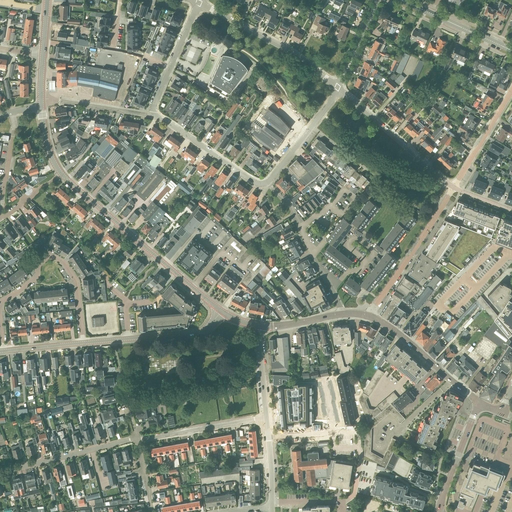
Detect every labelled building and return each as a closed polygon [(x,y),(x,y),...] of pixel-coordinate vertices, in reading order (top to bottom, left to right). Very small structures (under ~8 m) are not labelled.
[(115,0),(106,0),(105,6),(110,7),(110,10),(112,11),(115,0)] [(361,3),(354,0),(352,0),(350,4),(349,4),(345,12),(352,15),(354,11),(355,9),(354,8),(354,7),(359,9),(361,3)] [(135,9),(137,3),(131,1),(130,4),(129,3),(127,7),(129,8),(128,10),(132,11),(131,14),(136,16),(138,10),(135,9)] [(500,2),(496,10),(487,6),(484,14),(494,18),(495,14),(499,15),(498,16),(505,19),(510,8),(506,6),(506,5),(500,2)] [(148,18),(149,12),(147,12),(148,7),(142,5),(138,15),(145,17),(144,17),(148,18)] [(267,17),(270,10),(260,5),(255,15),(253,18),(260,22),(263,16),(267,17)] [(157,21),(160,10),(154,8),(152,13),(149,12),(148,18),(151,19),(157,21)] [(270,10),(267,17),(270,19),(267,25),(274,29),(279,20),(275,18),(277,14),(270,10)] [(70,19),(70,13),(60,12),(60,20),(63,20),(63,19),(67,19),(68,19),(67,23),(80,24),(80,20),(70,19)] [(104,13),(97,12),(96,16),(99,16),(98,22),(110,24),(111,21),(110,20),(110,18),(103,17),(104,13)] [(326,27),(323,25),(326,18),(325,18),(325,16),(316,12),(315,15),(316,16),(311,28),(323,34),(326,27)] [(179,25),(182,19),(180,18),(180,17),(178,15),(177,16),(173,15),(172,17),(169,16),(168,20),(166,19),(164,24),(172,27),(173,24),(176,25),(176,24),(179,25)] [(384,22),(381,25),(385,30),(388,27),(387,26),(388,23),(389,23),(388,26),(392,27),(390,30),(395,32),(396,29),(396,28),(397,26),(397,27),(400,21),(387,15),(384,22)] [(22,24),(23,22),(19,21),(19,23),(20,23),(20,25),(22,26),(22,27),(25,27),(25,30),(32,31),(33,26),(22,24)] [(290,33),(294,25),(286,21),(285,24),(282,22),(277,31),(285,35),(286,31),(290,33)] [(110,24),(98,22),(97,28),(95,28),(94,31),(99,31),(101,32),(101,29),(108,30),(109,27),(110,28),(110,24)] [(142,24),(135,22),(135,25),(128,25),(128,30),(138,30),(138,25),(142,25),(142,24)] [(304,35),(298,32),(300,29),(297,27),(299,24),(296,22),(294,26),(294,25),(290,33),(294,35),(292,39),(299,43),(301,39),(301,40),(304,35)] [(340,30),(337,37),(336,39),(340,41),(341,39),(344,40),(346,36),(347,32),(346,31),(347,28),(342,26),(342,25),(339,24),(337,29),(340,30)] [(174,37),(176,32),(165,27),(161,36),(172,41),(174,37)] [(140,30),(138,30),(128,30),(128,41),(138,41),(140,41),(140,30)] [(191,36),(198,38),(200,33),(193,30),(191,36)] [(419,33),(414,30),(410,39),(425,45),(429,35),(420,30),(419,33)] [(101,32),(99,31),(98,34),(99,34),(98,40),(108,41),(108,38),(108,36),(105,35),(105,34),(105,32),(101,32)] [(67,33),(59,32),(59,33),(58,34),(58,35),(59,36),(58,39),(66,40),(73,41),(73,43),(77,44),(78,38),(73,37),(68,36),(67,35),(67,33)] [(201,40),(212,43),(214,37),(203,33),(201,40)] [(378,39),(386,42),(388,38),(381,34),(378,39)] [(20,36),(20,38),(24,39),(23,42),(23,45),(29,46),(30,43),(31,37),(20,36)] [(168,50),(172,41),(161,36),(157,46),(159,47),(168,50)] [(434,51),(441,54),(446,42),(439,39),(437,46),(430,43),(428,49),(427,51),(430,52),(431,50),(434,51)] [(108,41),(98,40),(97,45),(96,48),(102,49),(103,46),(106,46),(107,44),(108,41)] [(376,40),(372,49),(379,52),(380,53),(381,51),(382,51),(385,45),(383,43),(383,44),(376,40)] [(138,41),(128,41),(128,51),(138,51),(138,41)] [(62,52),(72,53),(72,51),(71,51),(72,49),(71,49),(72,47),(58,45),(58,46),(57,46),(57,50),(62,51),(62,52)] [(166,56),(168,50),(159,47),(157,52),(166,56)] [(470,53),(456,47),(452,57),(465,63),(470,53)] [(372,49),(368,57),(372,59),(371,61),(377,64),(380,65),(381,64),(377,62),(381,55),(384,56),(385,55),(382,54),(383,52),(382,51),(381,51),(380,53),(379,52),(372,49)] [(71,55),(72,53),(62,52),(62,51),(57,50),(56,56),(60,56),(59,59),(70,60),(71,55)] [(228,98),(247,72),(247,71),(248,70),(246,67),(244,64),(240,61),(237,59),(233,57),(230,56),(227,55),(223,55),(222,57),(221,57),(208,86),(228,98)] [(477,60),(473,67),(477,69),(478,67),(485,70),(485,69),(492,72),(495,66),(488,63),(489,62),(483,59),(481,62),(477,60)] [(54,63),(57,63),(57,65),(57,66),(57,68),(57,69),(61,69),(61,71),(66,71),(66,63),(58,63),(58,61),(54,61),(54,63)] [(374,69),(372,68),(371,68),(372,65),(366,62),(363,68),(381,76),(379,75),(380,73),(378,72),(378,71),(374,69)] [(73,71),(72,71),(72,72),(58,72),(58,86),(78,86),(78,85),(95,88),(95,89),(96,90),(95,91),(94,95),(115,101),(118,89),(123,68),(118,68),(118,70),(103,68),(82,65),(73,64),(73,71)] [(380,78),(381,76),(363,68),(361,74),(367,76),(367,77),(369,78),(371,75),(375,77),(375,78),(378,78),(380,78)] [(493,78),(492,81),(495,82),(496,79),(496,80),(501,82),(501,83),(501,82),(503,78),(505,79),(505,78),(506,78),(507,75),(508,76),(510,72),(508,71),(507,70),(507,69),(506,69),(505,69),(503,68),(501,72),(498,70),(497,74),(496,73),(494,78),(493,78)] [(149,69),(147,74),(157,79),(158,75),(157,75),(159,73),(149,69)] [(147,74),(147,75),(145,79),(155,84),(155,83),(154,83),(156,78),(157,79),(147,74)] [(170,86),(174,88),(179,91),(182,87),(184,88),(188,83),(181,78),(179,82),(175,80),(175,81),(174,80),(174,82),(173,83),(173,82),(170,86)] [(364,81),(358,78),(357,82),(356,81),(354,84),(355,85),(362,88),(361,90),(365,92),(367,88),(368,89),(370,83),(368,83),(369,81),(365,79),(364,81)] [(389,78),(384,83),(392,90),(393,90),(397,86),(389,78)] [(145,79),(142,85),(151,89),(152,86),(153,87),(155,84),(145,79)] [(255,88),(260,82),(256,79),(253,83),(251,85),(255,88)] [(194,81),(192,83),(205,92),(207,90),(201,85),(199,88),(195,85),(197,83),(194,81)] [(487,88),(494,92),(497,85),(490,82),(487,88)] [(506,90),(509,83),(506,82),(505,85),(500,83),(499,87),(506,90)] [(266,83),(263,85),(279,103),(282,100),(266,83)] [(476,84),(475,86),(486,93),(488,89),(476,84)] [(141,87),(138,92),(148,97),(150,94),(149,93),(150,91),(141,87)] [(376,92),(372,88),(366,95),(370,99),(376,92)] [(199,90),(192,100),(197,103),(203,93),(199,90)] [(416,90),(413,94),(420,100),(424,97),(416,90)] [(138,92),(138,93),(136,97),(134,96),(134,97),(146,102),(145,101),(147,97),(148,97),(138,92)] [(378,92),(372,98),(373,98),(375,99),(373,101),(374,102),(373,103),(375,104),(376,104),(378,106),(383,102),(382,102),(386,97),(381,92),(380,94),(378,92)] [(481,98),(479,101),(480,102),(482,103),(483,102),(489,105),(493,98),(486,94),(483,99),(481,98)] [(184,101),(186,98),(181,95),(179,98),(180,99),(178,101),(176,100),(175,101),(173,99),(166,108),(174,114),(181,104),(182,104),(184,101)] [(134,97),(131,105),(134,106),(135,104),(143,107),(144,105),(145,105),(146,102),(134,97)] [(444,98),(438,107),(442,109),(448,100),(444,98)] [(183,105),(176,115),(181,119),(188,109),(191,106),(184,101),(182,104),(182,105),(183,105)] [(389,106),(386,109),(389,111),(387,113),(391,118),(402,106),(404,104),(401,101),(396,106),(394,105),(392,108),(389,106)] [(230,117),(239,105),(235,102),(226,114),(230,117)] [(489,105),(483,102),(482,103),(480,102),(480,103),(477,108),(480,110),(479,110),(484,113),(489,105)] [(209,105),(202,115),(205,117),(213,107),(209,105)] [(402,106),(391,118),(396,122),(398,120),(400,122),(403,118),(401,116),(398,114),(399,113),(398,113),(400,111),(401,112),(404,108),(402,106)] [(198,116),(193,113),(196,108),(194,107),(192,110),(191,109),(191,110),(188,114),(190,116),(186,122),(191,126),(198,116)] [(260,113),(251,124),(252,125),(254,127),(252,130),(251,130),(261,141),(277,149),(282,143),(281,142),(282,141),(286,136),(288,133),(287,132),(290,128),(280,117),(268,108),(266,111),(264,109),(260,113)] [(350,123),(352,120),(352,116),(349,113),(345,114),(343,117),(343,121),(346,123),(350,123)] [(238,114),(231,124),(234,127),(242,116),(238,114)] [(464,126),(471,130),(472,128),(474,130),(478,123),(476,122),(477,119),(470,114),(470,115),(471,115),(465,124),(465,125),(464,126)] [(82,118),(81,116),(75,122),(77,124),(78,124),(78,125),(87,126),(90,120),(91,116),(85,115),(84,119),(82,119),(82,118)] [(60,120),(57,121),(58,123),(57,124),(57,125),(58,126),(58,127),(67,125),(67,126),(69,126),(68,122),(67,122),(67,121),(70,121),(69,117),(60,118),(60,120)] [(100,127),(102,118),(96,117),(95,123),(94,123),(94,120),(92,120),(91,120),(85,131),(89,133),(91,130),(94,130),(95,127),(100,127)] [(201,119),(194,128),(199,132),(204,126),(206,127),(205,128),(207,129),(206,130),(210,132),(216,125),(205,118),(205,119),(202,117),(201,119)] [(102,118),(100,127),(103,128),(102,130),(108,131),(111,124),(107,124),(108,119),(102,118)] [(409,133),(419,121),(416,119),(414,122),(411,125),(408,123),(404,128),(409,133)] [(123,128),(127,128),(130,129),(131,128),(132,122),(124,121),(121,121),(120,128),(123,128)] [(419,121),(409,133),(411,135),(410,135),(412,137),(413,137),(415,135),(417,137),(420,133),(419,132),(422,128),(422,129),(424,126),(419,121)] [(138,130),(139,123),(132,122),(131,128),(130,129),(127,132),(130,133),(137,134),(138,130)] [(428,127),(424,132),(426,134),(430,130),(430,129),(432,127),(431,125),(428,127)] [(155,135),(159,129),(153,126),(150,131),(149,130),(146,133),(150,136),(152,132),(155,135)] [(467,142),(472,134),(471,134),(472,132),(462,126),(460,129),(461,129),(461,130),(464,132),(463,134),(462,134),(462,135),(461,134),(460,134),(459,136),(460,137),(460,138),(462,139),(467,142)] [(435,134),(437,135),(441,131),(440,131),(443,128),(441,127),(439,129),(438,128),(435,132),(436,133),(435,134)] [(215,134),(211,140),(216,143),(220,138),(221,138),(227,130),(225,128),(223,131),(219,128),(215,134)] [(224,149),(231,139),(227,136),(232,130),(229,128),(228,128),(227,130),(221,138),(220,140),(222,141),(219,145),(224,149)] [(448,132),(457,139),(459,136),(455,133),(456,132),(451,128),(450,129),(449,128),(447,130),(448,132)] [(496,138),(503,142),(505,139),(504,139),(507,134),(508,132),(504,130),(502,128),(496,138)] [(67,129),(62,132),(63,134),(58,136),(58,137),(59,140),(60,140),(61,142),(71,137),(67,129)] [(155,135),(153,137),(157,140),(156,140),(160,143),(164,137),(162,136),(164,133),(159,129),(155,135)] [(430,142),(426,148),(430,152),(435,147),(432,144),(434,141),(435,142),(443,133),(441,131),(437,135),(435,137),(435,136),(430,142)] [(100,145),(105,139),(115,146),(119,142),(109,134),(105,138),(103,136),(99,140),(97,142),(100,145)] [(423,136),(420,140),(422,142),(421,143),(426,148),(430,142),(435,136),(433,134),(430,137),(428,135),(427,136),(425,135),(424,137),(423,136)] [(443,144),(449,138),(446,135),(440,141),(443,144)] [(167,137),(163,143),(170,148),(172,145),(176,139),(171,136),(169,138),(167,137)] [(71,137),(61,142),(62,144),(61,144),(62,147),(63,147),(68,145),(69,147),(75,144),(72,139),(70,140),(69,138),(71,137)] [(67,159),(68,158),(69,160),(73,158),(73,159),(78,156),(76,152),(80,150),(83,146),(84,147),(87,142),(81,139),(77,145),(71,148),(72,151),(70,152),(70,151),(66,153),(66,154),(65,155),(67,159)] [(105,158),(115,146),(105,139),(100,145),(96,150),(105,158)] [(176,139),(172,145),(176,147),(174,150),(177,152),(179,149),(178,148),(181,143),(176,139)] [(246,148),(251,142),(248,139),(246,142),(243,146),(246,148)] [(313,144),(311,145),(314,147),(313,148),(313,149),(316,151),(323,142),(320,140),(319,141),(317,139),(313,144)] [(118,160),(130,147),(129,146),(124,142),(121,140),(105,160),(109,164),(113,167),(118,160)] [(22,145),(23,148),(25,147),(27,151),(32,150),(29,142),(25,143),(24,141),(20,142),(21,145),(22,145)] [(490,148),(489,149),(499,155),(500,152),(507,156),(511,149),(498,141),(496,145),(493,143),(492,145),(491,144),(489,147),(490,148)] [(96,150),(100,145),(97,142),(94,146),(91,149),(95,152),(96,150)] [(323,142),(316,151),(319,154),(320,153),(323,154),(328,148),(326,146),(327,145),(323,142)] [(157,149),(159,146),(155,143),(151,148),(152,148),(148,154),(150,155),(147,159),(149,161),(152,156),(157,149)] [(234,147),(230,153),(236,157),(240,150),(241,151),(243,147),(240,145),(237,143),(234,146),(234,147)] [(261,155),(255,150),(258,147),(255,145),(250,152),(253,155),(251,158),(250,157),(245,164),(249,166),(251,163),(254,164),(261,155)] [(130,165),(137,157),(136,156),(138,153),(130,147),(118,160),(119,161),(114,167),(122,173),(129,164),(130,165)] [(189,156),(192,151),(187,147),(183,152),(182,151),(180,155),(183,157),(185,154),(189,156)] [(323,154),(322,156),(324,157),(327,160),(334,151),(331,148),(330,149),(328,148),(323,154)] [(192,151),(189,156),(192,159),(190,162),(193,164),(195,161),(194,160),(198,154),(192,151)] [(334,151),(327,160),(333,164),(333,165),(339,157),(337,155),(338,154),(334,151)] [(448,159),(446,158),(445,156),(448,153),(445,151),(438,158),(444,164),(448,159)] [(132,166),(123,177),(130,183),(139,173),(148,162),(149,161),(147,159),(140,154),(137,157),(130,165),(132,166)] [(484,155),(483,158),(493,165),(496,166),(499,162),(501,163),(503,160),(496,156),(494,158),(486,154),(485,155),(484,155)] [(162,159),(158,157),(155,155),(149,162),(156,168),(162,159)] [(251,163),(249,166),(256,172),(261,165),(258,163),(260,160),(259,159),(261,156),(261,155),(254,164),(251,163)] [(444,164),(450,169),(453,165),(455,166),(458,163),(453,159),(451,162),(449,160),(452,157),(449,155),(447,157),(446,158),(448,159),(444,164)] [(26,157),(21,159),(22,162),(23,162),(24,166),(25,170),(30,168),(29,166),(36,164),(35,161),(34,161),(33,157),(27,159),(26,157)] [(342,169),(347,164),(344,162),(345,161),(339,157),(333,165),(338,168),(339,166),(342,169)] [(324,171),(317,164),(313,159),(306,165),(298,158),(288,168),(294,174),(299,179),(299,180),(299,179),(302,183),(305,186),(324,171)] [(493,165),(483,158),(481,161),(481,162),(480,164),(488,168),(486,171),(494,176),(496,173),(490,169),(493,165)] [(201,161),(197,167),(197,168),(197,169),(199,170),(202,173),(206,168),(209,163),(204,159),(202,161),(201,161)] [(87,160),(76,173),(79,175),(78,176),(80,177),(81,176),(81,177),(87,170),(90,172),(95,166),(87,160)] [(88,183),(91,185),(90,186),(92,188),(94,187),(94,188),(100,181),(102,179),(103,180),(108,174),(108,172),(113,167),(109,164),(105,160),(104,160),(101,164),(99,166),(103,169),(98,175),(98,176),(97,176),(95,175),(94,176),(88,183)] [(144,177),(140,181),(144,184),(157,169),(156,168),(149,162),(148,162),(139,173),(144,177)] [(346,176),(353,167),(349,165),(347,164),(342,169),(345,171),(343,174),(346,176)] [(210,174),(213,176),(218,169),(213,165),(208,172),(208,171),(203,177),(206,180),(210,174)] [(354,178),(358,173),(356,171),(356,170),(353,167),(346,176),(349,179),(352,176),(354,178)] [(37,173),(39,173),(38,168),(29,171),(30,176),(38,177),(37,173)] [(166,176),(157,169),(144,184),(136,193),(145,201),(166,176)] [(477,191),(482,179),(477,177),(479,172),(476,170),(469,182),(472,183),(473,182),(474,182),(473,186),(472,189),(477,191)] [(222,172),(217,178),(220,180),(218,184),(220,185),(222,182),(227,175),(222,172)] [(139,173),(130,183),(129,185),(134,189),(140,181),(144,177),(139,173)] [(357,185),(364,176),(361,174),(360,175),(358,173),(354,178),(352,180),(354,182),(354,183),(357,185)] [(12,178),(13,177),(12,176),(9,178),(14,185),(16,184),(18,183),(19,182),(17,179),(14,181),(12,178)] [(19,184),(22,189),(28,184),(24,178),(20,180),(17,176),(16,177),(17,179),(19,182),(18,183),(19,184)] [(276,183),(281,189),(289,183),(289,182),(284,177),(283,176),(276,183)] [(364,176),(357,185),(361,188),(363,185),(365,187),(370,182),(367,180),(368,179),(364,176)] [(329,182),(326,186),(334,191),(337,186),(336,186),(338,183),(336,181),(334,179),(333,179),(334,179),(333,180),(329,177),(327,180),(329,182)] [(153,201),(171,180),(169,178),(167,180),(167,181),(151,199),(152,201),(153,201)] [(226,184),(224,187),(226,188),(226,189),(230,192),(232,189),(231,188),(230,188),(235,181),(234,180),(232,178),(230,178),(226,184)] [(489,185),(491,179),(488,178),(487,181),(482,179),(477,191),(483,193),(484,190),(486,186),(485,186),(486,184),(489,185)] [(293,185),(292,185),(295,182),(292,179),(289,182),(289,183),(281,189),(285,193),(293,185)] [(494,197),(499,185),(493,183),(494,180),(491,179),(489,185),(492,186),(488,195),(489,195),(489,196),(493,198),(493,197),(494,197)] [(171,180),(152,201),(153,201),(159,207),(174,190),(174,189),(177,185),(171,180)] [(180,181),(177,185),(189,194),(192,191),(180,181)] [(104,197),(115,185),(111,182),(108,186),(106,188),(104,185),(98,192),(104,197)] [(16,184),(14,185),(15,187),(12,189),(16,193),(22,189),(19,184),(18,183),(16,184)] [(210,185),(207,183),(202,190),(205,193),(210,185)] [(234,201),(244,187),(238,183),(234,190),(237,192),(232,199),(234,201)] [(500,199),(503,191),(506,192),(509,184),(506,183),(504,187),(499,185),(494,197),(500,199)] [(119,188),(115,185),(104,197),(110,202),(115,196),(113,194),(115,191),(116,192),(119,188)] [(326,186),(324,190),(331,195),(332,193),(333,194),(335,191),(334,191),(326,186)] [(219,189),(217,192),(216,195),(219,197),(224,190),(221,187),(219,189)] [(245,197),(249,191),(244,187),(234,201),(236,202),(239,199),(242,195),(245,197)] [(61,198),(66,193),(60,188),(55,193),(61,198)] [(312,195),(309,198),(311,200),(316,207),(321,204),(319,201),(321,199),(322,199),(324,197),(328,199),(331,195),(324,190),(321,194),(320,193),(319,193),(318,194),(317,195),(316,193),(313,195),(312,195)] [(68,207),(71,204),(69,202),(70,200),(69,199),(71,197),(66,193),(61,198),(63,200),(62,202),(65,205),(68,207)] [(255,195),(256,194),(254,193),(253,193),(252,193),(248,199),(251,202),(248,207),(253,211),(258,205),(255,203),(257,200),(256,199),(258,196),(255,195)] [(115,206),(113,208),(118,212),(120,211),(128,202),(129,202),(131,199),(135,195),(134,194),(131,195),(129,197),(128,196),(127,198),(126,198),(126,197),(125,196),(123,197),(115,206)] [(132,210),(131,209),(134,206),(132,204),(134,202),(131,199),(129,202),(130,203),(127,206),(121,212),(127,217),(132,210)] [(198,205),(197,204),(191,199),(188,203),(192,207),(191,208),(194,211),(198,205)] [(200,200),(197,204),(205,210),(208,206),(200,200)] [(308,200),(306,202),(307,203),(312,210),(316,207),(311,200),(309,201),(308,200)] [(344,217),(326,239),(334,245),(340,238),(345,241),(346,240),(342,236),(345,233),(349,236),(350,234),(346,231),(352,224),(353,225),(353,224),(355,225),(352,230),(358,236),(360,234),(361,234),(362,232),(362,231),(360,229),(361,228),(361,229),(379,207),(370,200),(353,222),(352,221),(351,223),(344,217)] [(144,212),(142,213),(149,220),(160,207),(159,207),(153,201),(145,210),(144,212)] [(492,237),(492,238),(495,239),(495,241),(511,247),(511,224),(509,223),(509,221),(503,218),(503,219),(499,217),(494,214),(489,213),(478,208),(474,207),(468,204),(468,205),(463,203),(458,201),(455,206),(454,206),(445,219),(492,237)] [(77,213),(82,207),(77,202),(75,204),(73,205),(71,204),(68,207),(74,212),(75,211),(77,213)] [(308,213),(312,210),(307,203),(303,206),(308,213)] [(202,212),(199,210),(201,207),(198,205),(194,211),(181,226),(183,228),(191,234),(208,214),(204,210),(202,212)] [(264,214),(269,211),(265,205),(260,209),(262,212),(259,214),(260,216),(257,219),(259,222),(266,217),(264,214)] [(35,217),(38,215),(40,218),(43,217),(44,218),(47,215),(43,211),(40,213),(38,210),(35,206),(30,210),(35,217)] [(299,209),(298,210),(303,216),(304,215),(304,216),(308,213),(303,206),(299,209)] [(82,207),(77,213),(83,217),(82,219),(84,221),(87,217),(85,216),(87,214),(86,214),(88,212),(82,207)] [(160,207),(149,220),(152,222),(155,224),(163,215),(166,212),(160,207)] [(231,209),(227,215),(229,217),(228,219),(230,221),(236,213),(231,209)] [(133,222),(138,216),(134,212),(128,218),(133,222)] [(376,247),(375,249),(382,254),(385,250),(388,252),(389,253),(390,251),(416,219),(407,212),(381,244),(380,246),(378,244),(377,244),(376,246),(376,247)] [(216,213),(213,217),(218,222),(222,218),(216,213)] [(231,234),(218,222),(213,217),(209,214),(207,216),(232,236),(232,235),(231,234)] [(148,235),(150,237),(151,238),(152,239),(153,239),(159,233),(156,231),(158,229),(159,229),(162,225),(165,227),(170,221),(168,219),(168,218),(166,217),(163,215),(155,224),(152,227),(154,229),(148,235)] [(16,220),(18,223),(17,224),(16,223),(12,226),(21,237),(25,234),(21,229),(25,226),(26,228),(29,226),(27,223),(24,220),(21,216),(16,220)] [(272,216),(267,219),(266,220),(269,224),(265,227),(267,229),(277,222),(272,216)] [(28,222),(32,227),(37,224),(32,218),(28,222)] [(95,227),(100,222),(95,218),(93,219),(92,219),(86,226),(88,228),(92,224),(95,227)] [(492,237),(445,219),(443,222),(443,223),(442,223),(438,228),(439,228),(435,234),(430,241),(431,241),(427,247),(423,252),(441,263),(457,274),(464,267),(489,242),(488,242),(492,237)] [(173,220),(167,226),(170,229),(176,223),(173,220)] [(105,227),(100,222),(95,227),(99,231),(96,235),(98,237),(105,229),(104,228),(105,227)] [(152,227),(155,224),(152,222),(149,225),(147,222),(141,229),(146,233),(152,227)] [(281,223),(263,234),(266,239),(281,230),(285,239),(294,234),(290,226),(284,229),(281,223)] [(258,224),(250,230),(254,235),(262,229),(258,224)] [(13,244),(11,241),(18,236),(14,232),(12,229),(11,230),(8,225),(3,229),(8,236),(6,238),(4,240),(10,246),(13,244)] [(111,241),(116,236),(111,232),(109,233),(108,233),(102,240),(104,242),(108,238),(111,241)] [(58,237),(53,234),(52,237),(50,236),(48,239),(50,240),(48,243),(53,246),(58,237)] [(158,243),(157,244),(160,246),(160,245),(161,246),(162,247),(165,244),(166,244),(167,243),(167,242),(169,239),(164,235),(157,243),(158,243)] [(116,236),(111,241),(115,245),(112,248),(114,251),(121,243),(120,242),(121,240),(116,236)] [(167,246),(164,249),(165,249),(165,250),(167,252),(168,252),(174,245),(174,246),(179,241),(173,236),(167,243),(166,244),(166,245),(167,246)] [(233,236),(225,245),(240,257),(242,255),(244,252),(246,250),(247,249),(247,248),(233,236)] [(58,237),(53,246),(58,248),(56,251),(63,240),(58,237)] [(184,249),(185,250),(177,260),(181,263),(182,262),(187,267),(187,268),(191,271),(193,269),(195,270),(194,271),(198,274),(208,262),(207,261),(213,254),(209,251),(204,248),(205,247),(201,243),(199,246),(196,243),(197,243),(193,239),(184,249)] [(291,248),(299,243),(297,239),(291,242),(289,240),(282,243),(284,246),(288,244),(289,247),(290,246),(291,248)] [(63,240),(56,251),(61,254),(66,245),(66,244),(62,242),(63,240)] [(293,252),(302,248),(299,243),(291,248),(293,252)] [(71,248),(66,245),(61,254),(66,256),(71,248)] [(330,245),(323,254),(326,255),(332,260),(337,264),(343,269),(345,271),(352,262),(330,245)] [(9,247),(5,251),(12,258),(16,254),(14,253),(9,247)] [(128,256),(129,257),(134,251),(129,247),(120,257),(122,259),(126,255),(128,257),(128,256)] [(295,255),(289,258),(292,262),(300,258),(299,255),(304,252),(302,248),(293,252),(295,255)] [(16,251),(14,253),(16,254),(19,258),(30,252),(28,249),(23,253),(22,251),(19,253),(18,252),(16,251)] [(441,263),(422,251),(416,260),(408,273),(418,280),(420,277),(421,278),(423,276),(423,277),(427,280),(427,281),(433,274),(431,270),(432,269),(433,267),(437,269),(441,263)] [(82,257),(79,252),(77,253),(69,258),(71,260),(70,261),(72,263),(82,257)] [(372,272),(362,285),(370,291),(396,259),(389,253),(388,252),(382,259),(378,256),(377,258),(381,261),(378,265),(374,262),(372,264),(376,267),(373,270),(369,267),(368,269),(372,272)] [(15,261),(18,259),(17,257),(14,259),(13,258),(7,261),(0,254),(0,257),(8,265),(10,264),(13,263),(15,261)] [(82,257),(72,263),(72,264),(73,263),(75,268),(83,262),(80,258),(82,257)] [(259,272),(265,264),(266,264),(258,257),(248,268),(251,271),(242,282),(247,286),(247,285),(252,279),(256,275),(259,272)] [(142,263),(136,258),(131,266),(139,273),(145,265),(142,262),(142,263)] [(310,265),(310,263),(310,262),(309,259),(308,259),(307,258),(299,262),(300,262),(297,263),(300,270),(303,268),(310,265)] [(126,259),(120,266),(124,269),(130,263),(126,259)] [(219,259),(217,261),(226,268),(228,266),(219,259)] [(83,262),(75,268),(78,272),(88,265),(86,267),(83,262)] [(259,272),(264,277),(271,270),(265,264),(259,272)] [(285,270),(279,264),(273,270),(283,281),(284,281),(290,276),(285,270)] [(86,274),(88,276),(94,275),(94,272),(93,272),(88,265),(78,272),(80,275),(82,277),(86,274)] [(230,268),(243,278),(245,275),(232,265),(230,268)] [(307,274),(301,277),(303,280),(305,283),(309,281),(307,279),(309,278),(308,277),(314,274),(315,274),(316,274),(316,273),(316,272),(316,271),(315,271),(312,266),(305,270),(307,274)] [(23,267),(18,271),(24,279),(27,277),(27,276),(29,275),(23,267)] [(213,284),(221,274),(213,267),(205,277),(213,284)] [(476,281),(483,275),(478,269),(471,274),(476,281)] [(296,270),(290,276),(284,281),(293,292),(298,298),(304,305),(305,306),(307,305),(310,311),(314,308),(322,304),(325,309),(331,305),(328,301),(324,294),(326,293),(322,284),(319,279),(306,287),(308,291),(309,291),(310,293),(307,295),(306,294),(302,297),(302,296),(303,295),(289,280),(298,272),(296,270)] [(18,271),(14,274),(20,281),(24,278),(24,279),(18,271)] [(137,278),(132,273),(127,277),(133,282),(137,278)] [(154,286),(163,276),(160,274),(160,275),(157,273),(153,278),(150,276),(146,281),(149,283),(150,282),(154,286)] [(230,293),(231,292),(238,283),(226,273),(218,283),(230,293)] [(435,273),(434,274),(428,281),(426,283),(427,284),(434,290),(443,279),(439,276),(436,273),(435,273)] [(14,274),(10,277),(15,285),(20,281),(14,274)] [(83,279),(84,285),(96,284),(95,278),(94,275),(88,276),(88,279),(83,279)] [(158,291),(160,293),(164,289),(162,287),(167,281),(164,279),(165,278),(163,276),(154,286),(155,285),(160,289),(158,291)] [(427,280),(423,277),(417,283),(406,276),(397,288),(406,294),(409,289),(411,291),(415,294),(421,287),(427,280)] [(2,279),(8,289),(13,287),(8,278),(3,281),(2,279)] [(350,278),(343,287),(354,295),(356,297),(360,292),(358,291),(361,287),(350,278)] [(2,279),(0,280),(0,286),(4,293),(4,292),(8,289),(2,279)] [(256,294),(258,296),(259,297),(260,297),(255,292),(256,290),(254,288),(253,287),(256,283),(252,279),(247,285),(247,286),(251,289),(253,292),(256,294)] [(501,283),(488,295),(493,301),(495,304),(495,303),(502,311),(511,295),(511,294),(511,291),(511,290),(511,289),(511,288),(511,287),(510,286),(504,283),(503,284),(501,283)] [(162,295),(167,300),(169,298),(184,311),(183,313),(144,317),(144,315),(146,315),(147,315),(146,314),(139,315),(140,330),(142,329),(142,328),(145,328),(145,329),(148,329),(148,328),(151,328),(151,326),(154,326),(154,328),(160,327),(160,326),(163,326),(163,327),(177,326),(177,323),(180,323),(180,326),(183,325),(183,326),(189,325),(191,317),(192,317),(195,310),(194,310),(195,305),(195,304),(191,301),(189,299),(188,300),(185,298),(186,297),(177,289),(175,287),(174,288),(172,286),(173,285),(171,284),(162,295)] [(434,290),(427,284),(422,291),(420,290),(415,296),(411,301),(412,303),(419,309),(423,303),(423,304),(434,290)] [(245,291),(252,294),(253,292),(251,289),(247,286),(245,291)] [(406,295),(397,289),(391,298),(392,299),(387,305),(386,304),(380,314),(389,320),(393,313),(395,310),(398,306),(403,298),(406,295)] [(298,298),(293,292),(291,290),(287,293),(289,295),(290,295),(291,297),(288,300),(299,312),(303,308),(302,307),(304,305),(298,298)] [(410,290),(406,295),(403,298),(408,302),(415,295),(410,290)] [(21,299),(24,305),(33,300),(30,293),(27,295),(26,294),(23,296),(23,297),(21,299)] [(270,293),(268,295),(273,300),(275,304),(277,307),(277,306),(284,316),(287,314),(280,302),(277,297),(276,298),(270,293)] [(237,306),(241,298),(235,295),(231,302),(237,306)] [(281,295),(277,297),(280,302),(287,314),(291,311),(282,298),(281,295)] [(483,297),(482,295),(477,300),(495,320),(498,314),(483,297)] [(495,320),(495,321),(507,336),(509,338),(511,335),(511,295),(502,311),(499,315),(495,320)] [(241,298),(237,306),(244,309),(247,304),(246,303),(249,298),(246,297),(245,298),(242,297),(241,298)] [(450,329),(445,334),(444,336),(450,342),(456,335),(454,333),(476,310),(478,306),(482,311),(484,309),(477,300),(457,321),(450,329)] [(26,313),(22,308),(19,303),(17,304),(16,302),(13,304),(12,303),(9,305),(9,306),(7,308),(6,309),(8,312),(9,312),(10,314),(19,308),(20,310),(23,308),(26,313)] [(258,304),(258,303),(255,302),(255,303),(251,303),(250,305),(249,311),(256,313),(257,307),(258,307),(258,304)] [(265,312),(266,309),(271,310),(266,305),(262,304),(262,303),(258,302),(258,303),(258,304),(258,307),(257,307),(256,313),(264,314),(264,312),(265,312)] [(389,320),(397,324),(406,311),(398,306),(395,310),(393,313),(393,314),(389,320)] [(72,310),(61,311),(61,317),(69,316),(70,320),(73,320),(72,310)] [(427,315),(423,311),(422,310),(414,320),(414,319),(410,320),(410,321),(409,321),(403,329),(411,336),(427,315)] [(465,328),(480,312),(478,310),(474,314),(475,315),(474,316),(474,315),(468,321),(468,322),(467,322),(463,326),(465,328)] [(403,315),(397,324),(401,327),(410,314),(406,311),(403,315)] [(93,327),(104,326),(104,317),(92,318),(93,327)] [(55,331),(63,330),(62,319),(59,319),(60,325),(54,325),(55,331)] [(64,319),(62,319),(63,330),(71,329),(71,323),(68,324),(68,321),(64,321),(64,319)] [(433,326),(434,327),(431,330),(429,333),(432,335),(423,347),(428,351),(437,339),(436,339),(441,333),(437,331),(438,329),(443,322),(441,321),(439,319),(433,326)] [(48,321),(40,322),(40,324),(41,327),(41,332),(50,331),(49,326),(48,321)] [(511,341),(509,338),(495,321),(484,335),(505,350),(491,370),(495,373),(485,386),(486,386),(479,395),(487,398),(487,399),(492,401),(493,398),(497,390),(500,385),(505,374),(503,373),(505,370),(507,372),(511,367),(511,366),(511,346),(509,344),(511,341)] [(361,332),(355,332),(355,344),(361,344),(367,349),(370,344),(369,343),(363,340),(364,340),(365,336),(368,337),(367,338),(367,339),(371,341),(377,330),(374,329),(374,327),(372,326),(371,327),(367,325),(366,324),(365,324),(364,324),(359,323),(358,329),(361,330),(361,332)] [(423,323),(416,333),(419,336),(416,339),(424,345),(429,337),(422,331),(426,326),(423,323)] [(41,332),(41,327),(37,327),(37,324),(32,325),(32,328),(33,333),(41,332)] [(346,342),(352,341),(350,332),(355,332),(355,329),(351,329),(350,324),(347,325),(347,326),(341,326),(341,325),(334,326),(332,326),(332,330),(334,344),(339,343),(340,341),(342,342),(344,342),(345,341),(346,342)] [(19,334),(19,329),(18,329),(18,325),(14,326),(14,327),(11,327),(11,330),(10,330),(11,335),(19,334)] [(19,329),(19,334),(28,333),(27,328),(26,326),(22,326),(22,329),(19,329)] [(331,361),(330,357),(332,357),(330,353),(331,353),(329,345),(328,345),(328,343),(324,329),(319,330),(323,343),(322,343),(323,346),(325,354),(327,362),(331,361)] [(466,329),(459,336),(463,339),(469,332),(466,329)] [(379,332),(373,340),(370,345),(373,347),(376,342),(380,344),(385,336),(384,334),(383,333),(381,333),(379,332)] [(392,340),(390,339),(389,339),(386,337),(381,345),(379,349),(385,352),(386,351),(392,341),(392,340)] [(287,338),(277,339),(277,340),(279,361),(271,362),(272,373),(289,371),(290,364),(287,338)] [(428,352),(434,358),(445,346),(439,340),(428,352)] [(401,348),(395,343),(391,349),(392,350),(385,357),(405,374),(405,373),(416,382),(421,376),(422,378),(428,371),(422,365),(421,366),(410,356),(411,355),(403,349),(402,350),(401,348)] [(453,350),(449,347),(436,360),(443,367),(457,354),(456,354),(459,350),(456,347),(453,350)] [(85,358),(83,358),(83,364),(84,368),(84,366),(88,366),(94,366),(93,363),(92,353),(91,353),(91,352),(87,353),(88,354),(84,354),(85,358)] [(96,359),(95,359),(96,365),(97,365),(103,365),(103,367),(108,366),(107,358),(105,358),(102,359),(102,352),(99,353),(99,352),(97,352),(96,353),(95,353),(96,359)] [(340,374),(348,371),(351,366),(348,365),(347,367),(344,366),(341,352),(335,353),(340,374)] [(81,354),(75,355),(76,365),(78,364),(79,368),(84,368),(83,364),(82,364),(81,354)] [(385,357),(386,356),(383,354),(376,365),(379,367),(385,357)] [(58,371),(58,370),(56,370),(56,367),(59,367),(58,357),(52,357),(54,367),(53,367),(53,371),(54,371),(54,376),(58,376),(61,375),(61,371),(58,371)] [(492,357),(483,370),(489,374),(496,360),(492,357)] [(48,358),(40,358),(41,369),(41,376),(42,382),(42,383),(42,385),(43,390),(46,390),(46,387),(47,387),(47,384),(46,377),(46,376),(47,376),(47,372),(50,372),(49,368),(49,361),(48,361),(48,358)] [(32,381),(33,381),(33,380),(30,359),(27,360),(28,368),(27,368),(27,372),(24,372),(26,385),(33,384),(32,381)] [(462,363),(459,360),(458,362),(455,359),(446,368),(452,374),(460,366),(461,365),(462,363)] [(462,363),(461,365),(464,367),(462,369),(471,377),(472,375),(477,369),(472,365),(465,359),(462,363)] [(20,360),(12,361),(14,374),(18,373),(18,376),(22,375),(20,360)] [(6,361),(0,362),(0,372),(3,372),(4,373),(4,379),(9,379),(8,371),(7,371),(7,368),(6,361)] [(103,368),(96,369),(96,371),(96,375),(97,377),(104,376),(103,368)] [(385,408),(391,403),(398,397),(394,392),(377,406),(374,409),(370,408),(366,400),(369,396),(382,375),(383,376),(385,373),(378,369),(370,381),(365,389),(363,392),(359,399),(368,423),(370,422),(372,419),(375,417),(377,415),(380,413),(383,411),(385,408)] [(485,376),(487,374),(483,371),(482,373),(480,371),(468,386),(469,386),(468,387),(475,392),(478,389),(477,388),(487,377),(485,376)] [(341,377),(337,378),(338,384),(348,382),(346,373),(340,374),(341,377)] [(289,375),(274,374),(274,378),(273,378),(273,381),(274,384),(286,383),(286,382),(287,379),(289,379),(289,375)] [(426,390),(420,397),(424,401),(433,392),(432,391),(439,383),(440,383),(443,379),(437,374),(426,385),(430,389),(428,392),(426,390)] [(114,376),(104,378),(105,386),(108,386),(108,385),(115,384),(114,376)] [(362,388),(365,389),(370,381),(368,379),(362,388)] [(290,386),(278,388),(279,392),(280,392),(280,395),(279,395),(279,396),(279,400),(281,400),(281,403),(279,403),(280,404),(281,404),(281,406),(280,407),(281,416),(282,416),(283,418),(281,419),(283,419),(283,422),(281,422),(282,427),(290,427),(290,426),(293,426),(293,424),(300,424),(303,424),(303,425),(312,425),(312,419),(310,419),(310,417),(312,417),(312,416),(310,416),(310,413),(312,413),(312,404),(310,404),(310,401),(312,401),(312,400),(310,400),(310,397),(312,397),(312,393),(312,392),(310,392),(310,390),(312,390),(312,385),(300,385),(298,386),(298,384),(298,383),(293,384),(293,385),(294,387),(290,387),(290,386)] [(409,389),(403,394),(393,403),(400,411),(410,402),(416,397),(415,396),(416,395),(411,389),(410,390),(409,389)] [(419,435),(417,441),(427,445),(430,446),(435,448),(437,442),(436,442),(435,441),(436,439),(440,429),(441,426),(442,426),(445,428),(450,417),(450,418),(451,415),(454,416),(459,403),(461,404),(463,398),(455,395),(457,393),(450,390),(449,393),(447,392),(445,397),(443,397),(442,400),(440,405),(438,409),(438,410),(434,408),(433,411),(431,416),(429,421),(428,421),(425,420),(424,422),(420,433),(419,435)] [(104,392),(96,395),(97,398),(104,396),(105,404),(117,401),(116,398),(116,397),(118,396),(117,392),(104,395),(104,392)] [(142,397),(138,398),(138,400),(139,406),(149,404),(148,398),(148,397),(148,396),(142,397)] [(69,403),(69,397),(56,398),(57,407),(69,403)] [(385,408),(389,414),(391,412),(395,408),(391,403),(385,408)] [(73,409),(71,404),(62,406),(64,412),(69,410),(73,409)] [(108,409),(101,411),(102,414),(104,422),(104,423),(105,426),(107,425),(110,436),(116,434),(113,426),(112,423),(110,424),(109,420),(116,418),(117,418),(116,413),(117,413),(115,406),(107,408),(108,409)] [(143,413),(155,411),(153,411),(153,407),(137,409),(138,415),(143,415),(143,413)] [(52,414),(51,410),(41,413),(42,417),(43,416),(44,418),(48,417),(47,415),(48,415),(48,416),(52,415),(52,414)] [(143,415),(138,415),(138,418),(139,418),(139,419),(142,419),(142,417),(145,417),(145,419),(149,419),(149,421),(150,425),(160,423),(159,415),(156,415),(155,411),(143,413),(143,415)] [(31,424),(42,421),(40,413),(35,414),(30,415),(29,416),(31,424)] [(84,426),(80,427),(81,433),(81,432),(82,435),(84,435),(85,438),(83,438),(84,443),(87,442),(88,442),(89,442),(89,441),(92,441),(89,429),(88,430),(87,427),(84,428),(84,426)] [(97,439),(105,437),(102,426),(95,428),(96,434),(95,434),(97,439)] [(72,432),(76,445),(82,443),(78,430),(72,432)] [(240,430),(236,430),(237,437),(240,436),(240,439),(247,438),(250,438),(256,437),(255,431),(249,432),(249,435),(246,435),(246,436),(243,436),(243,434),(240,434),(240,430)] [(65,448),(71,446),(68,437),(65,438),(63,431),(58,432),(59,436),(60,441),(63,440),(65,448)] [(49,443),(47,435),(46,433),(39,435),(42,445),(44,453),(48,452),(46,443),(49,443)] [(60,449),(59,445),(61,444),(60,441),(59,436),(53,437),(55,442),(51,443),(53,450),(60,449)] [(29,446),(26,447),(28,455),(30,455),(34,454),(34,453),(36,453),(34,445),(37,444),(36,437),(33,438),(33,441),(28,442),(29,446)] [(214,454),(216,453),(213,438),(207,439),(208,445),(211,445),(212,448),(213,447),(214,454)] [(15,450),(12,451),(14,459),(17,458),(20,457),(22,456),(20,449),(20,448),(24,447),(22,441),(19,442),(19,444),(14,446),(15,450)] [(257,449),(242,451),(242,453),(248,452),(248,453),(249,453),(249,456),(247,456),(248,460),(256,459),(255,456),(258,455),(257,449)] [(122,458),(123,462),(124,467),(125,467),(125,469),(127,469),(127,466),(131,465),(130,461),(131,461),(131,458),(129,450),(122,451),(124,460),(123,460),(122,458)] [(293,463),(292,464),(292,467),(294,468),(295,480),(303,480),(303,479),(307,478),(307,483),(307,484),(308,484),(309,485),(310,485),(311,485),(312,485),(313,485),(314,484),(315,484),(316,483),(315,478),(321,478),(330,479),(333,460),(327,459),(326,458),(319,459),(318,451),(307,453),(308,460),(301,461),(300,450),(292,450),(293,463)] [(119,452),(118,452),(117,452),(116,452),(115,453),(113,454),(116,463),(114,463),(115,470),(120,469),(118,464),(122,463),(119,452)] [(392,472),(399,456),(393,452),(386,468),(392,472)] [(109,454),(101,456),(102,461),(101,461),(102,465),(103,465),(104,470),(107,469),(108,472),(107,472),(110,485),(117,484),(115,470),(113,471),(112,468),(109,454)] [(384,456),(383,458),(380,464),(386,467),(390,459),(384,456)] [(421,458),(420,462),(421,463),(421,467),(423,467),(423,468),(426,468),(425,471),(430,472),(431,469),(432,469),(433,468),(434,466),(433,465),(434,460),(430,459),(427,458),(427,459),(424,458),(421,458)] [(80,466),(82,474),(89,472),(90,478),(94,477),(92,469),(89,470),(86,460),(80,462),(81,465),(80,466)] [(330,479),(329,485),(338,487),(338,488),(341,488),(341,487),(350,489),(352,477),(353,477),(353,473),(352,473),(354,463),(333,460),(330,479)] [(76,473),(74,463),(67,465),(69,475),(76,473)] [(474,496),(477,489),(485,492),(485,491),(492,494),(494,489),(497,490),(500,482),(502,482),(502,481),(504,476),(505,474),(503,473),(503,472),(502,471),(500,470),(499,469),(497,468),(495,467),(492,467),(490,467),(489,466),(489,468),(484,466),(483,466),(482,465),(481,465),(481,466),(474,463),(472,467),(471,466),(464,485),(462,485),(460,491),(474,496)] [(196,473),(196,465),(180,465),(180,481),(183,481),(183,477),(190,478),(190,473),(196,473)] [(62,474),(60,466),(54,468),(55,472),(53,472),(54,476),(56,476),(57,481),(59,480),(61,486),(67,484),(65,476),(61,477),(61,474),(62,474)] [(45,483),(49,482),(52,482),(50,474),(49,474),(48,470),(42,471),(44,479),(45,483)] [(414,470),(410,480),(416,482),(415,483),(428,489),(432,479),(430,478),(431,476),(420,471),(420,472),(414,470)] [(30,474),(29,474),(35,496),(38,495),(41,494),(39,488),(37,489),(36,487),(36,484),(35,484),(35,481),(36,481),(34,473),(33,474),(32,473),(30,473),(30,474)] [(162,474),(156,475),(158,481),(164,480),(167,479),(166,477),(166,473),(162,474)] [(28,498),(35,496),(29,474),(25,475),(27,483),(28,486),(29,488),(26,489),(28,498)] [(21,476),(17,477),(19,485),(20,491),(21,495),(21,494),(26,493),(24,487),(23,484),(21,476)] [(391,481),(376,476),(374,484),(375,484),(375,486),(373,486),(371,493),(378,495),(378,497),(384,498),(385,496),(389,497),(388,499),(403,503),(404,500),(408,501),(407,504),(422,509),(425,498),(418,496),(418,494),(407,491),(408,486),(392,482),(392,484),(390,483),(391,481)] [(15,489),(12,490),(13,496),(21,495),(20,491),(19,485),(17,477),(12,478),(14,486),(15,489)] [(136,485),(135,478),(131,479),(126,480),(127,487),(136,485)] [(167,482),(167,479),(164,480),(158,481),(159,488),(168,486),(168,482),(167,482)] [(127,487),(125,487),(126,490),(128,490),(128,493),(129,493),(137,492),(136,485),(127,487)] [(136,511),(142,511),(145,510),(144,503),(141,504),(142,509),(136,511)]
